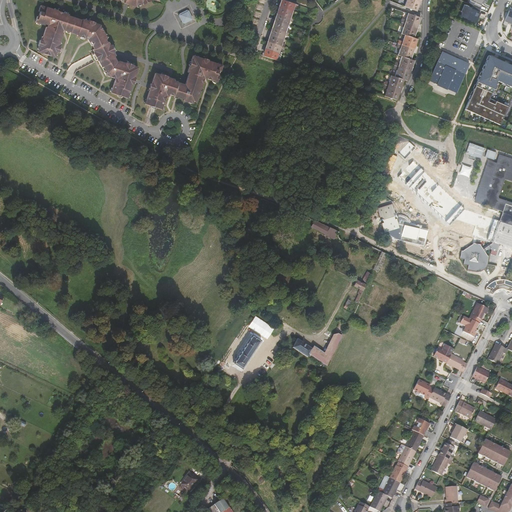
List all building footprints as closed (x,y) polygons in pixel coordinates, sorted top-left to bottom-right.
[(296,7),(297,4),(284,0),(280,0),(279,6),(292,11),(294,6),(296,7)] [(416,2),(416,0),(406,0),(405,5),(417,10),(420,3),(416,2)] [(487,0),(470,0),(470,1),(475,3),(473,6),(480,10),(482,6),(481,6),(483,1),(486,2),(487,0)] [(58,13),(58,11),(41,5),(39,11),(40,12),(39,16),(38,16),(35,23),(44,25),(45,24),(48,25),(47,27),(46,27),(41,40),(40,39),(38,45),(40,46),(38,52),(55,58),(57,52),(59,52),(61,47),(59,46),(64,33),(62,32),(62,30),(78,35),(78,36),(88,40),(90,42),(91,42),(95,49),(93,50),(95,53),(94,54),(97,60),(98,60),(102,67),(103,66),(106,71),(104,72),(106,75),(116,78),(111,92),(128,98),(133,83),(134,84),(136,77),(135,76),(138,66),(134,65),(134,64),(126,62),(120,60),(119,63),(117,62),(114,56),(116,55),(114,52),(115,51),(112,44),(110,44),(109,41),(107,42),(106,39),(107,38),(101,25),(95,23),(95,22),(89,20),(89,21),(82,19),(82,20),(69,15),(69,14),(62,12),(62,14),(58,13)] [(291,15),(292,11),(279,6),(277,13),(292,19),(293,16),(291,15)] [(480,10),(473,6),(471,12),(469,10),(469,9),(465,7),(463,12),(465,13),(463,17),(468,19),(469,18),(471,19),(470,21),(476,23),(479,18),(477,17),(479,13),(480,10)] [(182,22),(190,18),(187,11),(179,15),(182,22)] [(419,22),(421,16),(409,12),(406,18),(403,17),(402,21),(414,25),(415,21),(419,22)] [(292,21),(292,19),(277,13),(274,20),(287,25),(289,20),(292,21)] [(286,29),(287,25),(274,20),(272,27),(288,33),(289,30),(286,29)] [(413,28),(414,25),(402,21),(401,24),(404,25),(402,32),(405,34),(414,37),(416,29),(413,28)] [(287,35),(288,33),(272,27),(269,34),(283,39),(284,35),(287,35)] [(282,43),(283,39),(269,34),(267,41),(283,46),(284,43),(282,43)] [(418,38),(414,37),(405,34),(403,40),(399,39),(398,43),(410,47),(412,43),(415,45),(418,38)] [(282,49),(283,46),(267,41),(265,48),(278,52),(280,48),(282,49)] [(409,50),(410,47),(398,43),(397,46),(400,47),(398,54),(402,55),(411,58),(413,51),(409,50)] [(277,57),(278,52),(265,48),(263,55),(279,61),(280,58),(277,57)] [(457,93),(468,68),(469,66),(468,65),(467,64),(466,64),(465,64),(464,64),(463,65),(463,66),(459,64),(460,60),(442,53),(430,81),(436,84),(437,80),(451,87),(450,90),(457,93)] [(511,60),(495,53),(471,108),(507,123),(510,115),(511,110),(511,103),(502,99),(500,103),(494,100),(497,91),(499,92),(502,83),(501,83),(503,78),(511,81),(511,60)] [(203,57),(203,58),(193,55),(187,72),(189,73),(185,84),(175,80),(175,79),(168,76),(168,75),(160,72),(160,73),(156,72),(153,82),(152,82),(150,89),(151,89),(146,104),(162,109),(167,95),(170,96),(170,94),(185,99),(184,101),(193,103),(194,101),(196,101),(204,77),(217,82),(219,75),(217,74),(219,69),(221,70),(223,64),(208,60),(208,58),(203,57)] [(414,59),(411,58),(402,55),(400,62),(396,61),(395,64),(407,68),(409,65),(412,66),(414,59)] [(406,72),(407,68),(395,64),(394,68),(397,69),(395,76),(404,79),(408,80),(410,73),(406,72)] [(404,79),(395,76),(392,75),(390,82),(386,80),(385,84),(397,88),(398,84),(402,86),(404,79)] [(437,80),(436,84),(435,85),(449,91),(450,90),(451,87),(437,80)] [(396,91),(397,88),(385,84),(384,88),(387,89),(385,96),(397,100),(400,93),(396,91)] [(415,148),(409,142),(399,153),(405,159),(415,148)] [(486,251),(491,249),(492,250),(498,251),(500,244),(511,247),(511,157),(500,154),(497,163),(489,160),(485,173),(477,197),(475,200),(475,202),(503,212),(500,221),(495,219),(488,240),(493,241),(492,243),(481,246),(486,251)] [(465,209),(413,162),(398,177),(450,225),(465,209)] [(455,194),(474,200),(477,190),(458,184),(455,194)] [(399,224),(399,218),(396,219),(394,213),(396,213),(396,212),(393,203),(378,207),(381,217),(383,216),(384,218),(383,218),(383,220),(384,220),(385,222),(382,223),(385,232),(387,231),(400,227),(399,224)] [(405,223),(411,224),(410,221),(408,219),(405,217),(403,216),(401,216),(399,216),(400,218),(399,218),(399,224),(405,225),(405,223)] [(338,231),(315,220),(311,227),(334,238),(338,231)] [(401,240),(408,242),(409,242),(412,243),(412,241),(417,243),(416,244),(420,245),(425,246),(429,230),(427,230),(421,228),(421,226),(416,225),(411,224),(405,223),(405,225),(401,240)] [(379,249),(378,251),(355,241),(348,256),(380,271),(389,253),(379,249)] [(481,246),(481,244),(473,242),(473,244),(464,251),(462,250),(461,258),(465,259),(464,264),(469,265),(468,270),(476,271),(479,271),(482,270),(484,269),(486,268),(487,266),(488,264),(489,256),(488,255),(486,251),(481,246)] [(318,319),(326,324),(352,278),(350,277),(352,272),(339,266),(337,270),(344,274),(318,319)] [(355,301),(358,303),(372,274),(368,272),(363,280),(365,281),(364,283),(357,280),(354,286),(361,289),(358,294),(359,294),(355,301)] [(469,319),(478,323),(483,313),(485,314),(488,309),(476,303),(469,319)] [(462,332),(473,337),(480,324),(478,323),(469,319),(463,316),(459,323),(465,326),(462,332)] [(252,334),(233,362),(243,369),(261,340),(252,334)] [(293,347),(308,357),(310,354),(321,362),(317,368),(319,368),(320,369),(322,369),(325,368),(326,367),(342,335),(340,334),(333,335),(324,353),(314,346),(312,349),(297,339),(293,347)] [(506,349),(495,344),(487,359),(497,364),(502,354),(505,355),(507,350),(506,349)] [(438,359),(445,363),(450,354),(453,349),(443,345),(441,350),(437,348),(433,356),(438,359)] [(450,354),(445,363),(463,372),(466,365),(462,362),(463,360),(450,354)] [(476,368),(471,377),(484,383),(489,374),(480,369),(479,370),(476,368)] [(425,395),(424,397),(428,399),(429,397),(433,389),(429,387),(430,386),(418,380),(413,389),(420,393),(425,395)] [(511,386),(499,380),(494,389),(508,396),(511,387),(511,386)] [(433,389),(429,397),(441,403),(440,404),(445,407),(450,396),(439,390),(438,391),(433,388),(433,389)] [(459,401),(454,411),(469,418),(474,408),(459,401)] [(478,423),(491,430),(496,420),(484,414),(478,423)] [(414,431),(423,436),(425,432),(424,432),(425,430),(426,431),(425,429),(426,428),(427,428),(429,424),(425,422),(425,420),(422,419),(422,420),(418,418),(416,422),(418,423),(416,427),(413,426),(411,430),(414,431)] [(466,430),(456,425),(449,438),(460,443),(466,430)] [(406,447),(415,452),(423,436),(414,431),(406,447)] [(477,453),(503,466),(510,452),(486,440),(484,439),(477,453)] [(438,455),(447,460),(456,444),(448,440),(446,444),(445,443),(438,455)] [(397,462),(407,467),(415,452),(406,447),(402,445),(399,452),(402,454),(397,462)] [(432,472),(440,476),(448,460),(447,460),(438,455),(434,465),(435,466),(432,472)] [(389,478),(399,483),(407,467),(397,462),(396,465),(395,465),(389,478)] [(466,477),(494,491),(501,477),(473,463),(469,471),(466,477)] [(182,483),(191,490),(199,479),(190,472),(182,483)] [(387,496),(391,498),(399,483),(389,478),(381,493),(387,496)] [(422,482),(421,484),(418,482),(414,490),(431,498),(436,488),(422,482)] [(511,502),(511,484),(500,506),(491,501),(488,508),(494,511),(507,511),(510,507),(511,507),(511,506),(511,502)] [(446,500),(444,500),(444,504),(455,503),(457,503),(455,486),(445,487),(446,500)] [(381,493),(377,491),(369,507),(379,511),(387,496),(381,493)] [(476,503),(485,507),(488,500),(479,496),(477,501),(476,503)] [(232,511),(223,499),(214,506),(215,507),(208,511),(232,511)] [(359,502),(353,511),(365,511),(368,507),(359,502)] [(455,503),(444,504),(444,511),(458,511),(458,507),(455,507),(455,503)]
